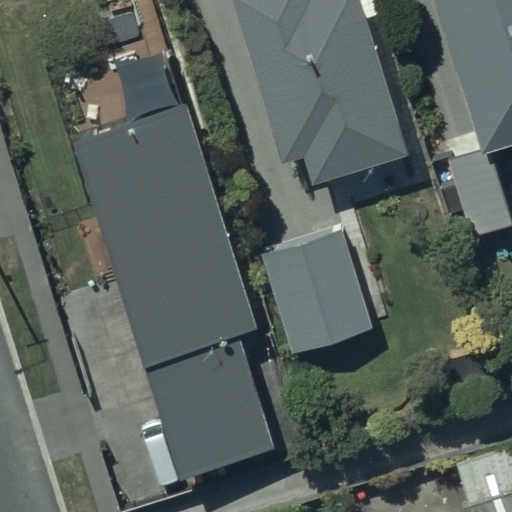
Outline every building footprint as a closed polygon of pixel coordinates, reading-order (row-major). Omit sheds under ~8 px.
[(34,0),(0,0),(0,54),(48,39),(34,0)] [(304,140),(313,169),(410,139),(367,0),(238,0),(283,146),(304,140)] [(511,0),(437,0),(482,134),(511,125),(511,0)] [(75,123),(183,464),(276,434),(239,319),(260,313),(188,87),(75,123)] [(472,233),(511,218),(511,205),(491,148),(446,164),(472,233)] [(261,242),(291,341),(372,317),(342,218),(261,242)] [(511,511),(511,433),(448,454),(467,511),(511,511)]
